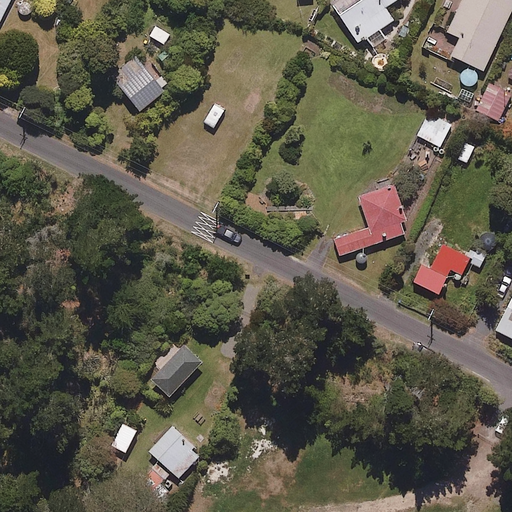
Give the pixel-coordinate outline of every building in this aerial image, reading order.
[(0,0),(0,22),(0,23),(12,0),(0,0)] [(346,0),(333,9),(358,46),(366,40),(374,50),(385,42),(379,33),(393,23),(384,11),(400,0),(346,0)] [(511,11),(511,0),(463,0),(447,35),(460,40),(451,59),(483,74),(511,11)] [(170,90),(142,56),(114,79),(143,113),(170,90)] [(511,96),(489,87),(477,113),(499,122),(511,96)] [(226,110),(215,105),(205,123),(216,129),(226,110)] [(452,126),(429,114),(417,138),(440,149),(452,126)] [(404,220),(393,189),(359,200),(369,230),(334,242),(339,258),(404,236),(399,222),(404,220)] [(492,255),(499,239),(484,233),(477,249),(492,255)] [(460,279),(467,265),(480,271),(487,256),(474,250),(470,259),(442,246),(430,271),(421,267),(413,286),(438,297),(449,274),(460,279)] [(511,300),(496,333),(511,340),(511,300)] [(205,367),(185,346),(152,379),(171,399),(205,367)] [(203,456),(174,429),(151,454),(181,480),(203,456)] [(164,501),(180,486),(160,465),(144,480),(164,501)]
